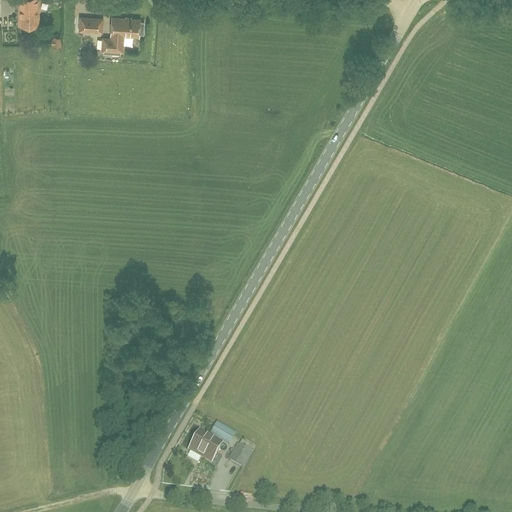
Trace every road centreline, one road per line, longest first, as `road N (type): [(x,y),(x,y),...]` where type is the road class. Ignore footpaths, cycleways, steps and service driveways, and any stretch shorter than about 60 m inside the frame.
road 1 (tertiary): [(133,488),(420,0)]
road 2 (unclassified): [(324,511),(133,488)]
